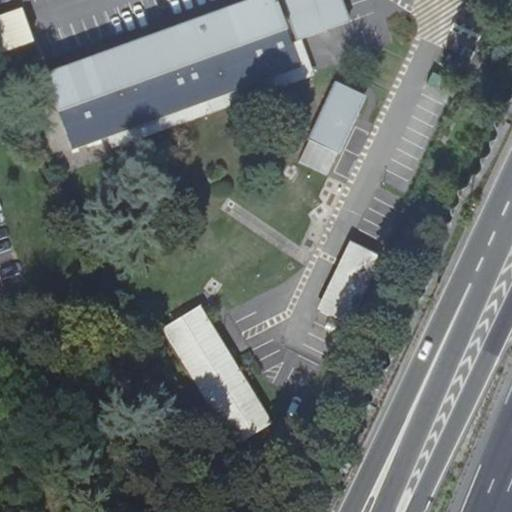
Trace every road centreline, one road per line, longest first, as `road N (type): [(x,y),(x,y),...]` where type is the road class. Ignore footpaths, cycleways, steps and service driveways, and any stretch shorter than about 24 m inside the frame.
road 1 (motorway): [(472,283),(435,336),(350,511)]
road 2 (trunk): [(472,283),(386,511)]
road 3 (motorway): [(511,305),(415,511)]
